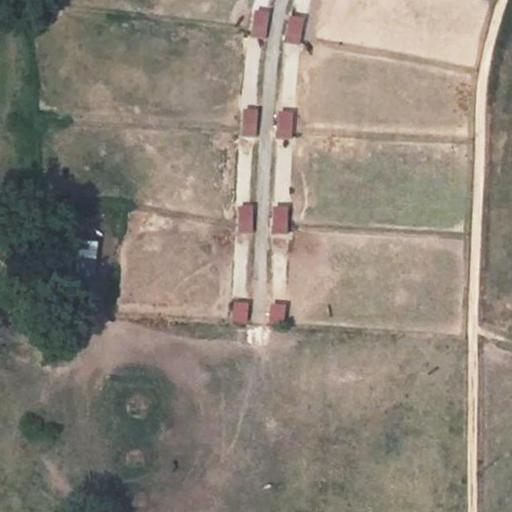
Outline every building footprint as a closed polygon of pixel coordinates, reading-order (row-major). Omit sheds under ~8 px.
[(253,135),(254,112),(242,112),(242,135),(253,135)] [(289,137),(291,113),(278,112),(276,136),(289,137)] [(236,207),(235,231),(250,232),(251,207),(236,207)] [(285,232),(284,208),(272,208),(273,232),(285,232)] [(91,292),(97,243),(71,240),(64,289),(91,292)]
